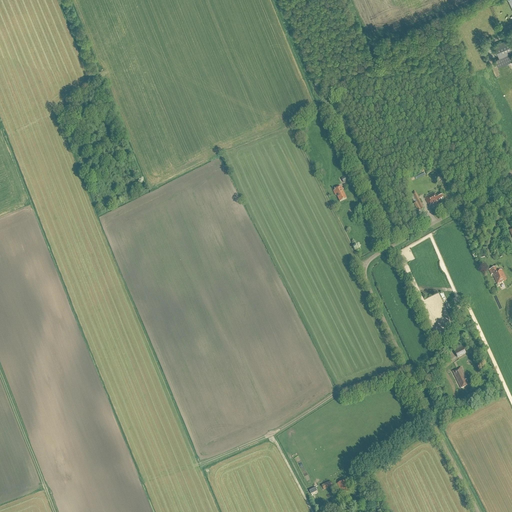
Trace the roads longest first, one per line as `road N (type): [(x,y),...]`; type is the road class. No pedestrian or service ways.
road 1 (unclassified): [(476,511),(365,276),(376,256),(511,181)]
road 2 (track): [(197,465),(270,435),(340,390),(406,366)]
road 3 (track): [(402,242),(334,105)]
road 4 (track): [(53,511),(0,374)]
road 5 (track): [(443,25),(361,73),(334,105)]
road 6 (track): [(334,105),(319,95),(279,0)]
